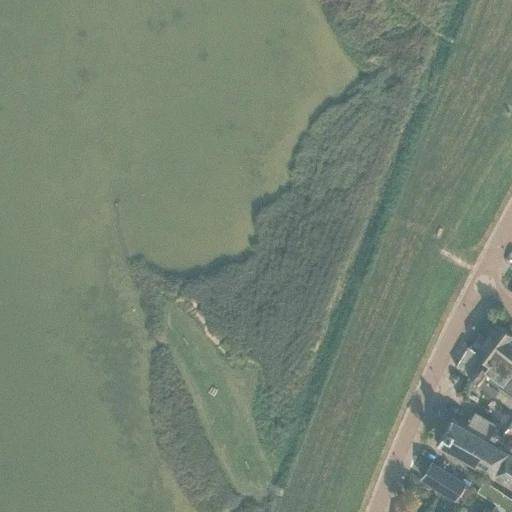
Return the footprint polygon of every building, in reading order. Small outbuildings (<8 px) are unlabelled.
[(482,364),(481,365),(503,382),(511,369),(511,342),(508,340),(511,335),(497,324),(486,338),(478,333),(470,346),(469,347),(489,362),(486,367),(482,364)] [(511,369),(503,382),(481,365),(482,364),(486,367),(489,362),(469,347),(470,346),(468,345),(456,365),(510,407),(511,404),(511,369)] [(495,425),(474,413),(467,423),(488,436),(495,425)] [(511,417),(499,439),(511,447),(511,417)] [(511,454),(452,420),(452,419),(451,419),(436,444),(437,445),(438,444),(511,487),(511,454)] [(465,485),(431,463),(422,478),(456,499),(465,485)] [(511,511),(511,495),(511,498),(502,492),(502,491),(484,480),(477,491),(495,502),(510,511),(511,511)]
